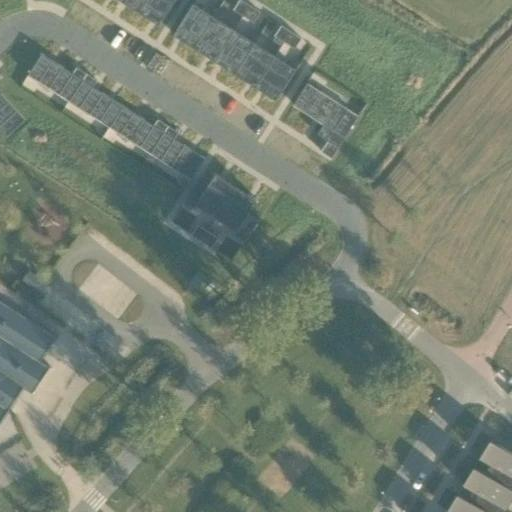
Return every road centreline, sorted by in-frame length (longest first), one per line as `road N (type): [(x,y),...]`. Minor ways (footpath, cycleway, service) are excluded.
road 1 (residential): [(341,287),(355,224),(323,199),(49,26),(27,24),(0,39)]
road 2 (residential): [(341,287),(315,293),(208,374),(84,511)]
road 3 (residential): [(469,377),(382,305),(341,287)]
road 4 (residential): [(469,377),(386,511)]
